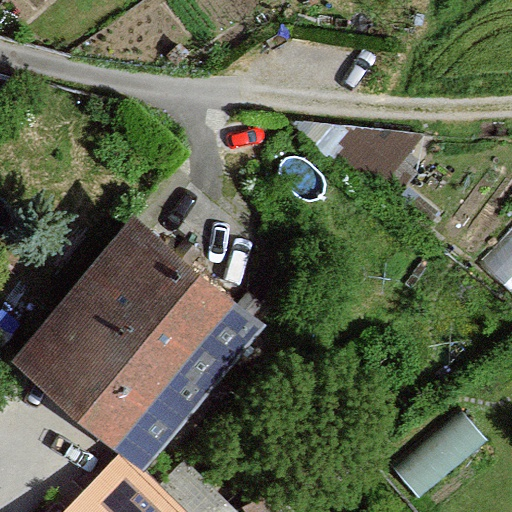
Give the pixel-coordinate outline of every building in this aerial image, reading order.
[(426,136),(295,120),(379,193),(426,136)] [(138,215),(20,354),(117,435),(140,456),(258,317),(138,215)] [(511,239),(497,256),(511,269),(511,239)] [(475,404),(408,462),(437,496),(505,437),(475,404)] [(181,511),(122,460),(68,511),(181,511)]
